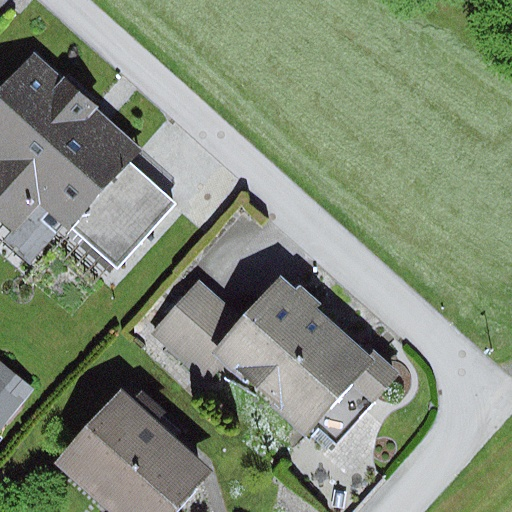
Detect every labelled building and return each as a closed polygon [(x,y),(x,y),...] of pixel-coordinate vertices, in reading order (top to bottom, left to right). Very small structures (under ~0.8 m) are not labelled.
[(140,154),(33,60),(0,97),(0,218),(22,238),(49,208),(73,230),(133,161),(140,154)] [(179,202),(133,161),(73,230),(120,270),(179,202)] [(247,320),(217,355),(307,435),(320,421),(343,441),(404,373),(373,345),(369,351),(286,276),(247,320)] [(217,355),(247,320),(202,281),(154,336),(199,375),(217,355)] [(2,365),(0,367),(0,433),(35,394),(2,365)] [(176,511),(216,470),(129,388),(65,456),(124,511),(176,511)]
